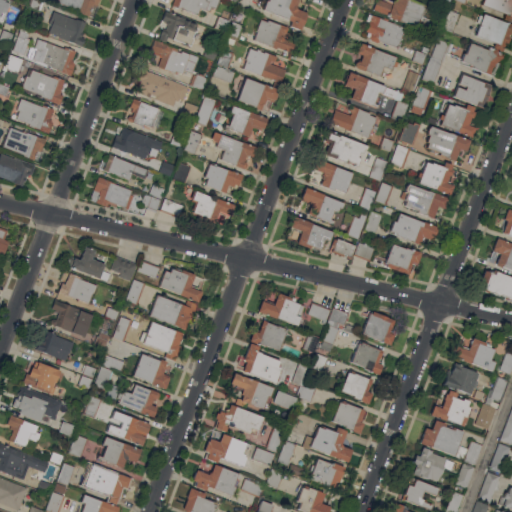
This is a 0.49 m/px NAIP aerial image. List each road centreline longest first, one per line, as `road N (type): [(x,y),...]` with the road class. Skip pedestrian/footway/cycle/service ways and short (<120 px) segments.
road 1 (residential): [(344,0),(148,511)]
road 2 (residential): [(511,321),(0,201)]
road 3 (residential): [(511,109),(360,511)]
road 4 (residential): [(132,0),(0,348)]
